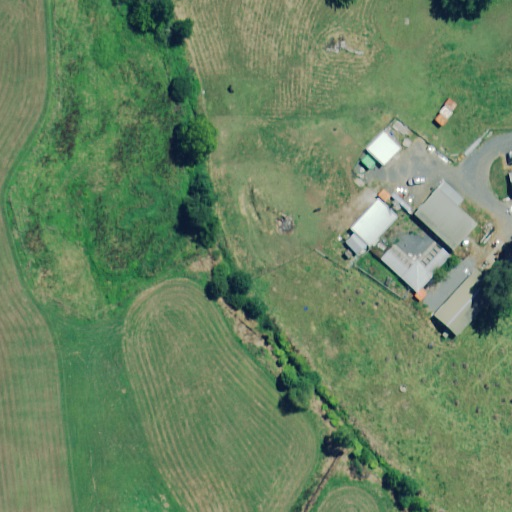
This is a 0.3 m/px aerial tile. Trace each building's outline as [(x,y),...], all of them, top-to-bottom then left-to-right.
[(398,149),(381,132),(364,149),(381,166),(398,149)] [(473,225),(435,190),(412,215),(450,250),(473,225)] [(394,212),(374,194),(345,225),(365,243),(394,212)] [(364,247),(351,234),(343,243),(356,255),(364,247)] [(415,293),(449,258),(433,243),(413,264),(393,245),(379,259),(415,293)]
